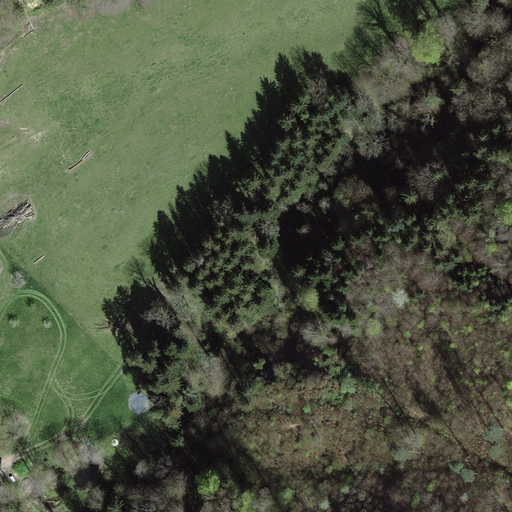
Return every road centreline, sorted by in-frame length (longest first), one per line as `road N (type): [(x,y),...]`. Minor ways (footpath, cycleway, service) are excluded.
road 1 (track): [(378,0),(351,21),(152,102),(0,198)]
road 2 (track): [(0,45),(57,17),(154,0)]
road 3 (track): [(0,467),(31,429),(66,327)]
